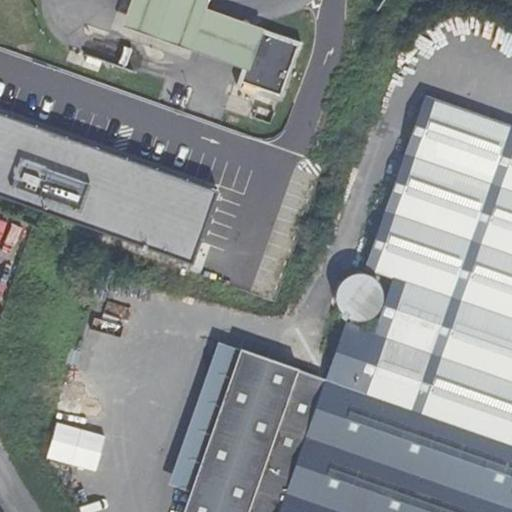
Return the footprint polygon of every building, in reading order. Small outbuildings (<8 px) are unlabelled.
[(208,11),(211,7),(212,0),(133,0),(123,29),(213,62),(244,73),(256,42),(258,35),(264,36),(265,32),(252,27),(208,11)] [(300,50),(264,36),(258,35),(256,42),(244,73),(240,85),(282,100),(300,50)] [(511,511),(511,130),(427,100),(366,272),(396,282),(376,336),(365,332),(368,324),(372,323),(377,319),(380,315),(383,309),(385,302),(384,293),(381,289),(376,283),(369,279),(362,278),(359,278),(351,280),(347,283),(344,286),(341,290),(339,295),(338,300),(338,303),(339,308),(341,313),(344,318),(348,321),(353,323),(351,328),(347,326),(327,382),(242,352),(192,495),(186,511),(511,511)] [(270,122),(274,111),(257,105),(253,116),(270,122)] [(0,114),(0,198),(187,264),(213,190),(0,114)] [(266,238),(255,278),(277,284),(288,244),(266,238)] [(220,345),(169,487),(192,495),(242,352),(220,345)]
